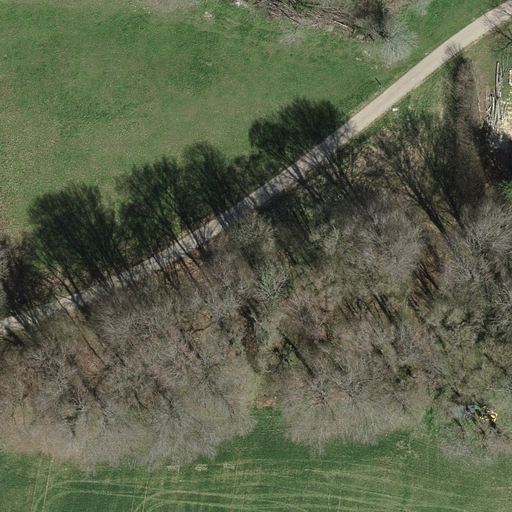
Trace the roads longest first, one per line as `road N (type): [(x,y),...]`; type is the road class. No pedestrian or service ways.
road 1 (track): [(0,326),(77,299),(189,242),(511,9)]
road 2 (track): [(444,440),(410,251),(419,154),(469,34)]
